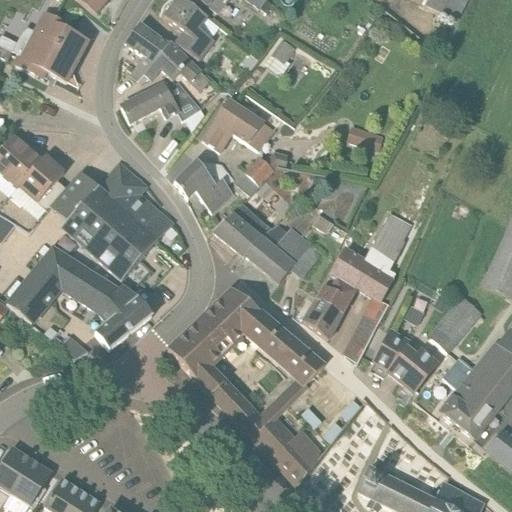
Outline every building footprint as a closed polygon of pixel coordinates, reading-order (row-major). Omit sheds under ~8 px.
[(73,0),(77,3),(95,18),(109,0),(73,0)] [(178,0),(163,21),(179,33),(182,35),(172,47),(197,66),(198,65),(213,44),(210,42),(218,31),(206,21),(194,12),(178,0)] [(193,0),(200,5),(208,10),(217,17),(229,0),(240,0),(258,13),(259,11),(264,14),(271,5),(267,2),(266,1),(263,0),(193,0)] [(455,25),(468,0),(427,0),(424,8),(455,25)] [(17,57),(12,67),(34,79),(38,71),(46,76),(65,86),(67,83),(72,73),(87,45),(64,33),(67,28),(43,16),(34,33),(20,59),(17,57)] [(139,29),(124,47),(143,61),(135,71),(130,77),(138,83),(143,77),(151,67),(165,51),(167,49),(139,29)] [(0,39),(0,49),(11,55),(12,54),(16,46),(1,38),(0,39)] [(272,55),(286,64),(294,52),(281,42),(272,55)] [(151,67),(143,77),(150,83),(159,74),(172,84),(178,77),(189,87),(200,76),(201,75),(190,64),(169,45),(167,49),(165,51),(151,67)] [(0,49),(0,60),(7,64),(11,55),(0,49)] [(250,57),(242,68),(249,74),(257,63),(250,57)] [(163,88),(120,110),(129,127),(159,110),(165,121),(176,115),(181,125),(184,123),(201,113),(177,84),(166,91),(163,88)] [(458,120),(462,112),(436,100),(432,108),(458,120)] [(213,127),(201,143),(219,156),(232,137),(247,148),(257,155),(273,134),(263,127),(230,103),(213,127)] [(351,129),(346,145),(377,155),(383,139),(351,129)] [(18,190),(40,164),(12,139),(0,151),(0,179),(16,194),(18,191),(18,190)] [(264,165),(273,173),(276,169),(285,171),(288,157),(273,154),(264,164),(264,165)] [(49,211),(65,192),(57,184),(63,176),(44,159),(40,164),(18,190),(18,191),(45,215),(49,211)] [(258,189),(273,173),(264,165),(264,164),(258,160),(244,175),(246,178),(258,189)] [(196,163),(173,186),(186,203),(192,198),(194,195),(199,202),(211,216),(232,196),(226,188),(233,183),(221,167),(215,166),(196,163)] [(65,225),(61,230),(121,284),(171,228),(138,197),(145,189),(119,166),(97,191),(80,176),(65,192),(49,211),(65,225)] [(249,199),(258,189),(246,178),(244,175),(243,177),(244,178),(235,188),(249,199)] [(323,192),(323,180),(312,179),(312,192),(323,192)] [(226,222),(212,235),(243,261),(244,259),(261,239),(271,231),(242,206),(233,216),(226,222)] [(367,311),(358,328),(373,336),(388,308),(381,305),(395,275),(389,273),(411,227),(389,215),(363,263),(345,251),(331,276),(356,290),(373,300),(367,311)] [(511,216),(481,287),(511,301),(511,216)] [(317,218),(311,228),(327,237),(333,227),(317,218)] [(4,219),(0,224),(0,245),(1,246),(15,227),(4,219)] [(261,239),(244,259),(278,287),(289,273),(310,247),(290,231),(287,233),(278,226),(271,231),(261,239)] [(310,247),(289,273),(301,282),(322,256),(310,247)] [(13,300),(6,309),(30,328),(39,317),(61,290),(96,318),(106,326),(94,337),(103,347),(108,354),(151,319),(137,301),(129,295),(121,287),(118,289),(97,277),(52,250),(23,288),(13,300)] [(341,317),(356,290),(331,276),(328,280),(316,303),(341,317)] [(231,293),(167,354),(196,385),(197,384),(210,371),(247,335),(263,320),(260,317),(231,293)] [(432,310),(441,315),(442,315),(449,302),(439,297),(432,310)] [(427,340),(445,355),(447,357),(481,317),(462,299),(427,340)] [(327,344),(341,317),(316,303),(313,309),(301,325),(327,344)] [(261,358),(272,367),(293,344),(263,320),(247,335),(266,353),(261,358)] [(511,391),(511,322),(506,331),(496,346),(494,344),(473,372),(459,359),(441,381),(456,395),(452,401),(439,417),(472,442),(485,426),(511,391)] [(355,369),(356,370),(373,336),(358,328),(357,328),(342,356),(356,367),(355,369)] [(390,332),(373,365),(389,373),(386,376),(398,385),(403,388),(413,396),(425,380),(437,364),(424,354),(420,351),(415,356),(406,349),(410,343),(390,332)] [(87,355),(81,349),(68,338),(57,351),(67,359),(73,364),(87,355)] [(62,346),(54,339),(49,344),(57,351),(62,346)] [(293,344),(272,367),(292,383),(276,399),(285,408),(324,369),(293,344)] [(197,384),(196,385),(197,386),(207,396),(209,398),(209,399),(227,417),(242,402),(237,397),(223,383),(210,371),(197,384)] [(242,402),(227,417),(251,442),(271,422),(285,408),(276,399),(258,417),(242,402)] [(347,424),(359,409),(352,403),(340,418),(347,424)] [(300,418),(314,432),(321,425),(307,411),(300,418)] [(271,422),(251,442),(252,443),(272,464),(293,443),(271,422)] [(329,447),(341,431),(334,425),(322,440),(329,447)] [(293,443),(272,464),(296,490),(316,465),(322,456),(301,434),(293,443)] [(511,443),(501,435),(487,453),(511,473),(511,443)] [(11,498),(32,464),(11,451),(0,468),(0,490),(9,497),(11,498)] [(9,497),(2,509),(3,510),(6,511),(26,511),(28,509),(30,510),(32,505),(38,505),(36,500),(43,488),(51,476),(32,464),(11,498),(9,497)] [(479,511),(482,508),(442,488),(439,494),(438,493),(432,503),(368,471),(357,496),(369,503),(366,509),(371,511),(377,511),(380,508),(388,511),(479,511)] [(44,511),(68,511),(80,494),(61,482),(43,511),(44,511)] [(68,511),(94,511),(99,506),(80,494),(68,511)]
